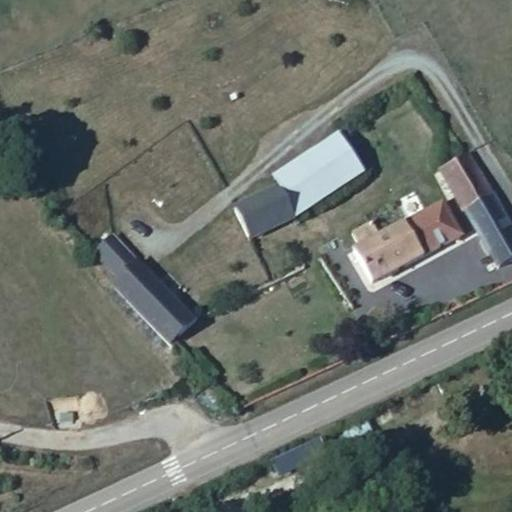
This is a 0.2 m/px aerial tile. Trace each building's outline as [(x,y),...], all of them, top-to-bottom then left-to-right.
[(237,221),(215,231),(225,252),(294,218),(362,173),(335,135),(273,178),(280,191),(234,212),(237,221)] [(496,269),(511,259),(511,232),(461,147),(449,154),(454,163),(439,171),(462,211),(470,221),(496,269)] [(441,203),(352,251),(371,283),(459,236),(441,203)] [(112,287),(167,345),(192,322),(214,311),(208,297),(182,309),(140,266),(135,262),(110,284),(112,287)] [(335,432),(343,446),(374,433),(367,418),(335,432)] [(318,440),(270,462),(277,477),(324,455),(318,440)]
